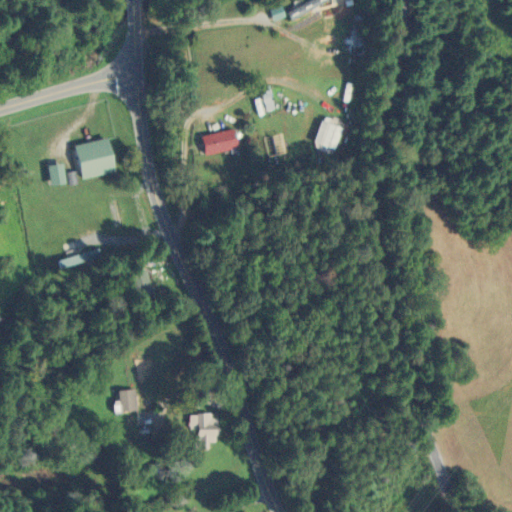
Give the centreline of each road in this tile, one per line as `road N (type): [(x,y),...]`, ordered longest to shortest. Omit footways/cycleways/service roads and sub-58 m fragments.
road 1 (residential): [(280,511),(159,200),(135,19)]
road 2 (residential): [(0,109),(138,71)]
